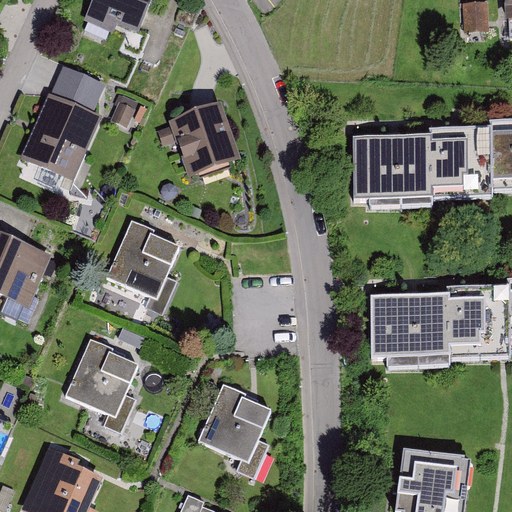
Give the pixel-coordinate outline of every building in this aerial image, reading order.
[(139,38),(156,0),(95,0),(84,25),(111,37),(115,27),(139,38)] [(108,118),(116,99),(71,80),(35,163),(89,187),(117,122),(108,118)] [(236,171),(250,166),(231,109),(177,127),(197,187),(211,182),(214,192),(240,184),(236,171)] [(132,139),(139,121),(122,115),(115,133),(132,139)] [(492,132),(492,129),(432,130),(432,138),(433,203),(493,201),(492,132)] [(511,131),(492,132),(493,201),(494,206),(511,205),(511,131)] [(433,203),(432,138),(354,140),(355,203),(370,203),(370,213),(433,212),(433,203)] [(157,236),(138,228),(115,284),(161,302),(155,317),(172,324),(186,289),(176,284),(188,253),(160,242),(162,238),(157,236)] [(57,265),(0,238),(0,300),(15,307),(8,321),(35,333),(41,318),(34,315),(57,265)] [(506,367),(511,367),(511,295),(460,297),(462,369),(506,367)] [(459,379),(457,303),(378,305),(380,366),(396,366),(397,380),(459,379)] [(145,407),(134,402),(146,373),(119,361),(120,358),(98,348),(74,402),(118,421),(112,435),(129,443),(145,407)] [(271,491),(285,458),(266,450),(279,420),(251,408),(253,403),(251,402),(230,394),(207,449),(251,468),(246,480),(271,491)] [(466,462),(403,454),(397,494),(395,511),(467,511),(473,469),(465,468),(466,462)] [(96,511),(110,484),(82,471),(56,459),(31,511),(96,511)]
